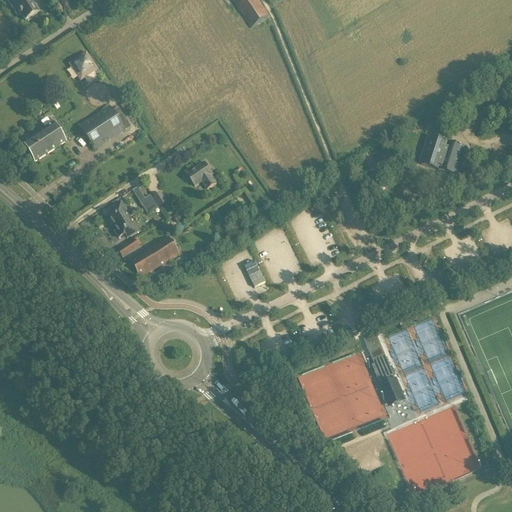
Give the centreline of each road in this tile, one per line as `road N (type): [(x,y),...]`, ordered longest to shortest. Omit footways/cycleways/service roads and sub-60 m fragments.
road 1 (unclassified): [(237,324),(511,189)]
road 2 (primary): [(116,296),(0,190)]
road 3 (primary): [(341,511),(233,408)]
road 4 (unclassified): [(0,69),(111,0)]
